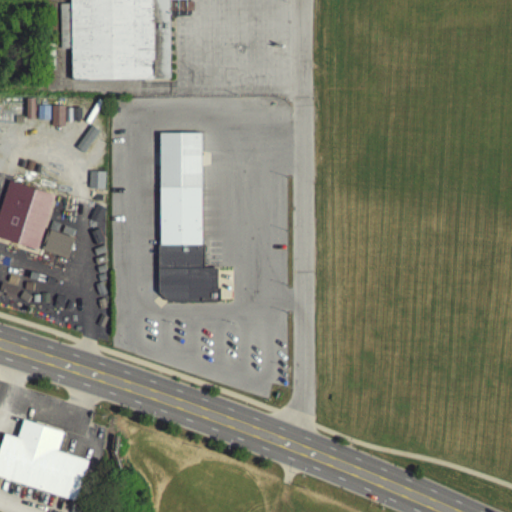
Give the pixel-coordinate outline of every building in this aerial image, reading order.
[(70,86),(166,85),(169,85),(168,5),(186,5),(185,0),(69,0),(69,9),(58,10),(58,55),(70,55),(70,86)] [(79,111),(88,128),(97,123),(89,106),(79,111)] [(159,193),(159,250),(157,250),(157,298),(165,306),(166,308),(213,307),(214,306),(218,306),(218,294),(216,294),(216,276),(216,273),(204,273),(204,271),(203,271),(203,250),(200,250),(200,192),(200,139),(158,139),(159,193)] [(53,201),(36,255),(0,244),(0,205),(6,186),(53,201)] [(0,449),(0,484),(76,506),(87,466),(57,458),(63,438),(21,426),(17,444),(3,440),(0,449)]
